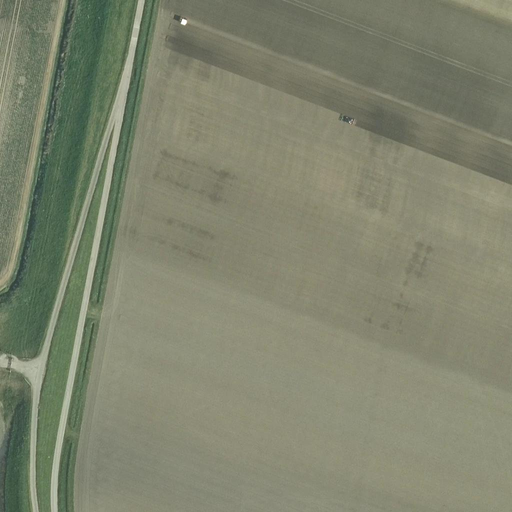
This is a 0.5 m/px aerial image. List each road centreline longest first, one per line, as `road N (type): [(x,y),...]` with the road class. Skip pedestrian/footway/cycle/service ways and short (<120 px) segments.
road 1 (unclassified): [(53,511),(54,465),(118,110)]
road 2 (unclassified): [(38,370),(118,110)]
road 3 (unclassified): [(35,511),(38,370)]
